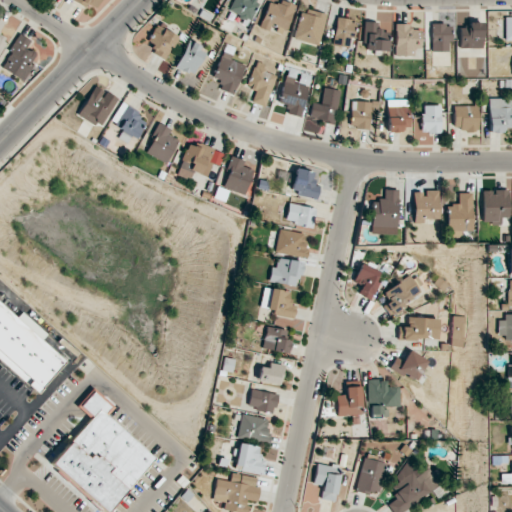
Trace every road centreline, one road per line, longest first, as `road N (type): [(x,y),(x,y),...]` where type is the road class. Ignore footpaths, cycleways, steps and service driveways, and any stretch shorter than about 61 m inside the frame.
road 1 (residential): [(89,50),(205,114),(297,146),(354,158),(511,160)]
road 2 (residential): [(285,511),(354,158)]
road 3 (tertiary): [(140,0),(0,140)]
